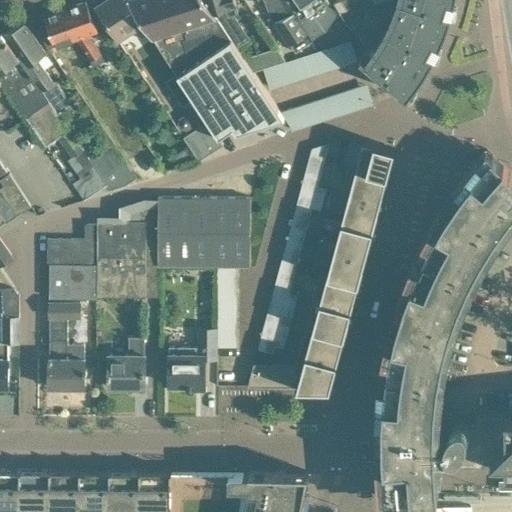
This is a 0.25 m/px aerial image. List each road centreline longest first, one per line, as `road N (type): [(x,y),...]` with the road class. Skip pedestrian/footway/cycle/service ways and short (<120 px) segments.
road 1 (residential): [(28,442),(29,230),(303,138)]
road 2 (residential): [(303,138),(358,119),(448,142),(511,121)]
road 3 (residential): [(303,138),(247,341)]
road 4 (residential): [(28,442),(223,443)]
